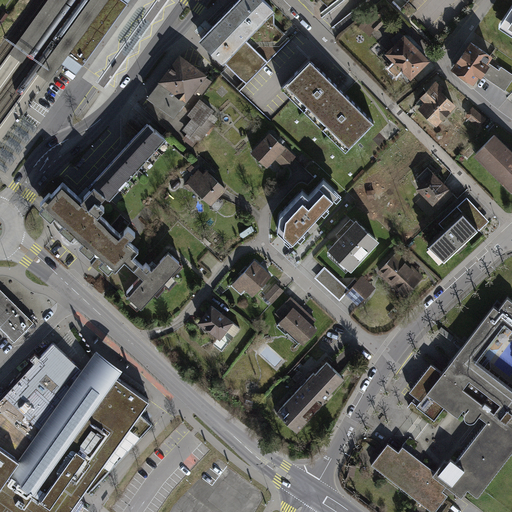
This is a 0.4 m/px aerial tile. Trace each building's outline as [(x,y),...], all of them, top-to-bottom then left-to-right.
[(48,0),(10,53),(22,61),(65,0),(48,0)] [(37,72),(49,81),(59,66),(61,64),(68,55),(107,0),(89,0),(48,58),(37,72)] [(107,0),(68,55),(83,66),(128,3),(123,0),(107,0)] [(273,9),(264,0),(227,0),(204,25),(194,34),(246,83),(268,61),(244,38),(273,9)] [(511,25),(507,23),(511,15),(511,4),(499,25),(511,33),(511,25)] [(391,16),(383,8),(378,13),(385,21),(391,16)] [(0,26),(9,14),(3,11),(0,15),(0,26)] [(385,21),(378,13),(375,11),(366,21),(365,20),(359,27),(369,36),(375,29),(376,30),(385,21)] [(131,53),(132,51),(149,28),(150,26),(150,24),(150,22),(149,20),(148,19),(147,19),(144,19),(142,20),(141,22),(123,46),(122,49),(122,50),(122,52),(123,54),(124,55),(126,55),(127,55),(129,54),(130,53),(131,53)] [(427,60),(404,36),(404,37),(399,32),(392,39),(396,44),(388,52),(396,60),(389,67),(396,74),(403,68),(411,76),(427,60)] [(479,72),(481,73),(487,64),(485,63),(490,55),(471,42),(456,64),(457,70),(473,81),(479,72)] [(68,55),(61,64),(76,74),(83,66),(68,55)] [(196,68),(180,55),(148,97),(173,115),(195,87),(201,92),(210,80),(203,76),(205,74),(204,73),(197,67),(196,68)] [(375,124),(310,60),(281,89),(293,100),(298,95),(351,148),(375,124)] [(487,64),(481,73),(480,74),(484,76),(490,67),(511,81),(511,78),(511,73),(501,66),(499,69),(488,62),(487,64)] [(511,81),(490,67),(484,76),(504,90),(511,81)] [(236,77),(231,83),(238,90),(244,84),(236,77)] [(436,122),(454,104),(439,90),(442,87),(436,82),(416,102),(436,122)] [(212,109),(200,100),(188,115),(194,119),(185,130),(188,133),(198,140),(199,141),(208,130),(200,124),(205,118),(212,109)] [(484,118),(472,108),(467,115),(479,125),(484,118)] [(212,124),(205,118),(200,124),(208,130),(212,124)] [(165,138),(147,121),(91,183),(94,185),(81,198),(98,213),(104,207),(99,202),(105,195),(110,199),(165,138)] [(511,189),(511,150),(494,132),(473,154),(510,191),(511,189)] [(198,140),(188,133),(183,139),(193,147),(198,140)] [(294,156),(270,134),(253,152),(263,162),(270,155),(273,158),(275,156),(285,166),(294,156)] [(453,193),(427,167),(417,178),(422,183),(418,187),(438,208),(453,193)] [(223,186),(207,171),(203,175),(198,170),(194,175),(199,180),(193,186),(210,201),(223,186)] [(338,193),(323,180),(308,196),(302,190),(280,214),(277,229),(291,242),(338,193)] [(63,181),(51,194),(49,191),(40,202),(44,205),(40,209),(51,219),(55,215),(57,217),(63,223),(60,227),(71,237),(75,233),(83,241),(79,245),(90,255),(94,251),(103,259),(99,264),(108,272),(112,268),(115,270),(125,260),(134,269),(139,263),(133,256),(138,250),(127,239),(130,236),(131,237),(135,232),(128,226),(121,233),(98,213),(81,198),(78,195),(63,181)] [(439,223),(444,228),(463,211),(478,227),(477,228),(479,230),(489,221),(467,197),(439,223)] [(478,227),(463,211),(444,228),(428,243),(429,244),(432,241),(446,255),(443,257),(444,258),(456,247),(458,250),(467,241),(465,239),(477,228),(478,227)] [(376,239),(356,221),(332,246),(352,265),(376,239)] [(432,241),(429,244),(427,246),(441,259),(443,257),(446,255),(432,241)] [(183,265),(168,252),(153,269),(146,262),(143,266),(139,263),(134,269),(141,275),(127,291),(141,304),(153,291),(157,295),(164,287),(163,286),(183,265)] [(391,276),(406,291),(421,276),(396,253),(379,271),(388,279),(391,276)] [(270,275),(254,261),(237,280),(253,294),(270,275)] [(347,292),(350,289),(347,287),(324,266),(314,277),(339,300),(347,292)] [(355,278),(347,287),(350,289),(358,281),(355,278)] [(370,292),(358,281),(350,289),(347,292),(359,304),(370,292)] [(282,290),(276,284),(266,295),(272,301),(282,290)] [(0,288),(0,326),(15,341),(34,322),(0,288)] [(511,300),(507,297),(498,309),(494,305),(442,372),(432,364),(431,365),(432,366),(424,377),(423,377),(422,378),(431,385),(421,399),(416,404),(434,418),(445,404),(460,386),(493,412),(487,420),(443,476),(403,445),(396,454),(390,450),(387,453),(383,450),(373,463),(387,473),(387,472),(421,499),(420,499),(433,510),(443,497),(439,494),(449,481),(456,487),(461,481),(477,494),(511,449),(511,300)] [(315,320),(290,298),(280,309),(286,315),(277,325),(286,333),(290,329),(303,342),(316,328),(311,324),(315,320)] [(240,327),(211,305),(200,321),(202,323),(202,324),(202,326),(203,327),(204,329),(205,330),(207,330),(209,330),(211,329),(219,336),(213,344),(222,350),(240,327)] [(439,330),(451,340),(453,336),(441,327),(439,330)] [(0,511),(67,511),(77,499),(74,497),(78,492),(82,486),(88,491),(151,424),(140,412),(149,399),(113,374),(102,390),(94,385),(98,384),(100,380),(99,376),(97,374),(93,373),(91,374),(88,376),(88,380),(80,375),(83,371),(53,342),(50,346),(0,398),(0,409),(32,440),(26,448),(23,448),(21,449),(20,452),(22,454),(19,458),(0,443),(0,511)] [(342,376),(327,361),(315,374),(314,372),(279,409),(284,416),(284,417),(292,424),(290,425),(297,432),(304,424),(303,423),(319,405),(319,404),(323,400),(323,399),(330,391),(328,390),(342,376)] [(431,365),(432,364),(430,362),(408,390),(421,399),(431,385),(422,378),(423,377),(424,377),(432,366),(431,365)] [(147,389),(123,372),(120,377),(143,393),(147,389)] [(460,386),(445,404),(457,413),(463,406),(465,408),(464,411),(463,414),(464,416),(465,418),(467,419),(469,420),(472,419),(474,418),(475,417),(478,413),(487,420),(493,412),(460,386)]
